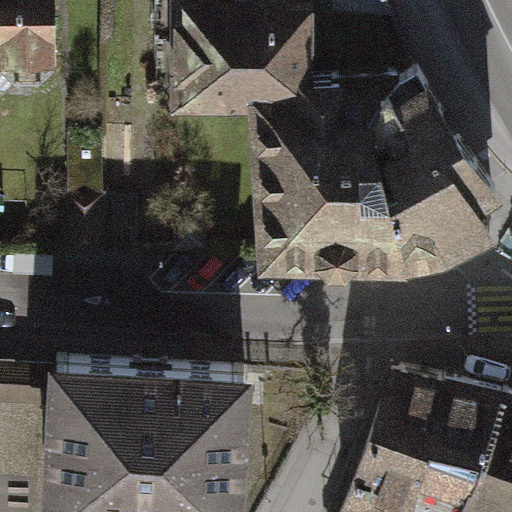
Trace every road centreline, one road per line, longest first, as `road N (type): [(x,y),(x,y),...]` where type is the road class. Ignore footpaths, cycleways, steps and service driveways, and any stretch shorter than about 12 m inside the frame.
road 1 (residential): [(0,295),(373,306)]
road 2 (residential): [(373,306),(364,372),(289,511)]
road 3 (residential): [(373,306),(511,309)]
